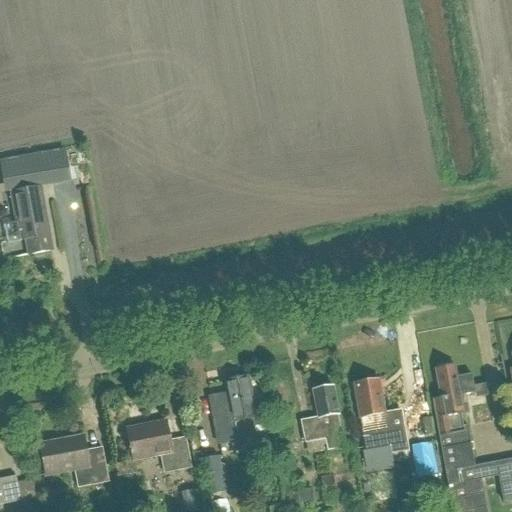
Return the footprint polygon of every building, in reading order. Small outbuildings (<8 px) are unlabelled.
[(0,168),(5,196),(9,195),(18,242),(24,241),(27,256),(50,252),(38,189),(26,192),(20,163),(0,166),(0,168)] [(9,222),(0,222),(0,241),(11,241),(9,222)] [(472,381),(462,382),(457,383),(454,369),(437,372),(439,388),(437,388),(440,402),(433,403),(441,450),(441,451),(448,489),(460,487),(457,474),(476,471),(468,429),(464,429),(461,414),(464,414),(462,398),(465,398),(475,396),(472,381)] [(254,415),(247,380),(225,385),(227,397),(210,400),(220,446),(248,440),(267,436),(262,414),(254,415)] [(354,387),(365,453),(388,449),(389,456),(391,456),(407,453),(400,414),(384,416),(378,383),(354,387)] [(343,449),(332,390),(313,394),(318,420),(301,423),(305,445),(325,441),(327,452),(343,449)] [(170,443),(166,423),(126,431),(132,463),(160,458),(164,475),(191,470),(185,440),(170,443)] [(88,463),(83,439),(40,448),(45,477),(74,472),(78,490),(108,484),(104,460),(88,463)] [(416,479),(436,476),(430,444),(411,447),(416,479)] [(203,498),(226,494),(220,458),(196,462),(203,498)] [(325,499),(336,497),(333,476),(321,479),(325,499)] [(0,482),(0,507),(20,503),(16,479),(0,482)] [(312,489),(297,491),(299,505),(314,503),(312,489)] [(207,511),(228,511),(227,501),(206,504),(207,511)]
